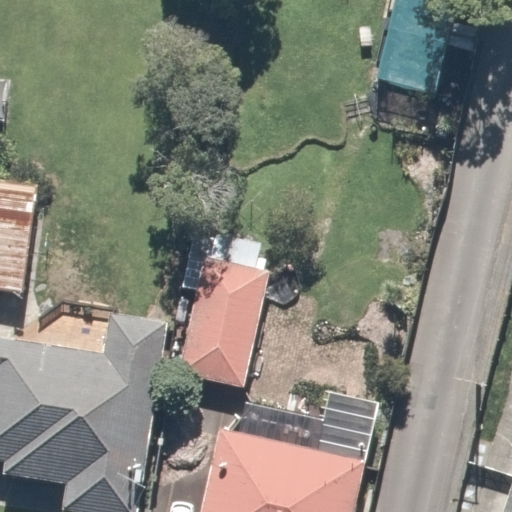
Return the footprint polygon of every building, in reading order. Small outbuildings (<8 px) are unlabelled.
[(15,206),(0,205),(0,320),(11,321),(15,206)] [(253,293),(185,282),(165,403),(233,414),(253,293)] [(121,511),(150,342),(90,333),(82,380),(0,366),(0,511),(121,511)] [(341,511),(349,475),(200,457),(187,511),(341,511)] [(511,511),(511,477),(511,485),(471,478),(465,511),(511,511)]
